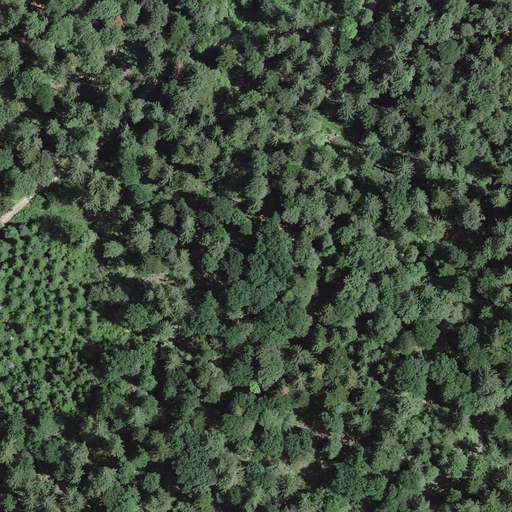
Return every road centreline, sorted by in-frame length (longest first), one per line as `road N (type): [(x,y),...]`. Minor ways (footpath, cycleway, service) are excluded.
road 1 (track): [(378,0),(364,14),(157,65),(0,204)]
road 2 (track): [(361,511),(455,472),(477,410),(511,373)]
